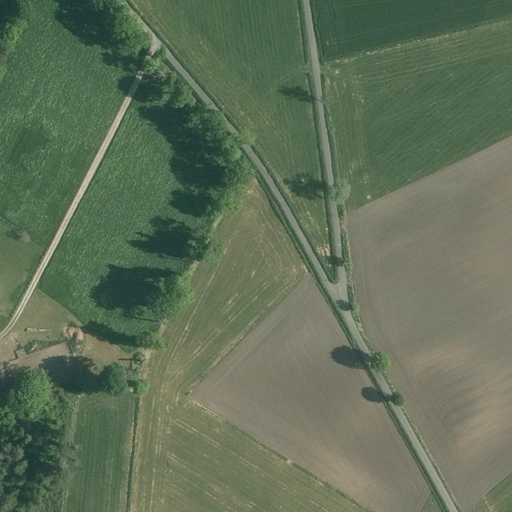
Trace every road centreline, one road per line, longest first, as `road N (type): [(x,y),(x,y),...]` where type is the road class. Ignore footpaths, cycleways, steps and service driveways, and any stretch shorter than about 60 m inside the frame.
road 1 (unclassified): [(345,308),(228,119),(125,0)]
road 2 (track): [(157,35),(0,335)]
road 3 (unclassified): [(345,308),(306,0)]
road 4 (unclassified): [(461,511),(345,308)]
